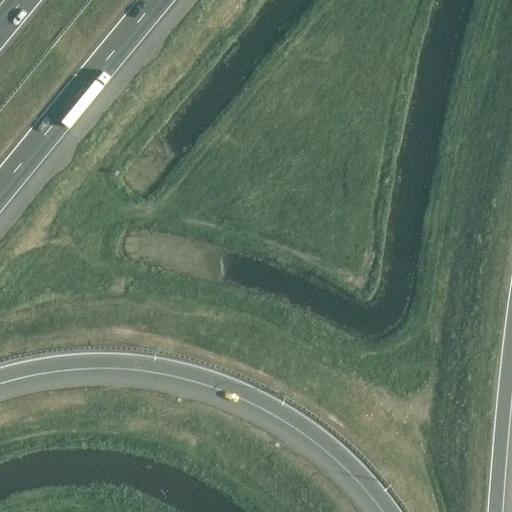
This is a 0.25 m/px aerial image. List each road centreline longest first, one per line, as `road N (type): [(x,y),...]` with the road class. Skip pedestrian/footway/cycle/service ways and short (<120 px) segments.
road 1 (motorway): [(0,375),(114,362),(238,388),(324,439),(393,511)]
road 2 (motorway): [(0,194),(163,0)]
road 3 (motorway): [(497,511),(511,343)]
